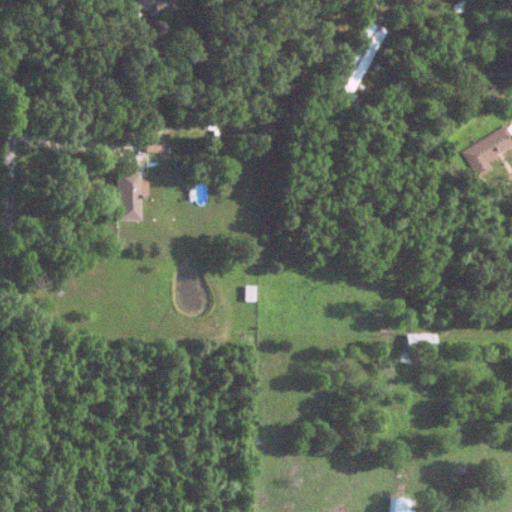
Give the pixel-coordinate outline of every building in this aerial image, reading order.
[(172,10),(172,0),(122,0),(122,7),(172,10)] [(381,29),(358,19),(324,93),(346,104),(381,29)] [(511,119),(459,151),(470,169),(511,144),(511,119)] [(136,171),(113,171),(114,219),(137,219),(136,171)] [(241,300),(252,300),(252,285),(241,285),(241,300)] [(402,348),(431,348),(431,332),(402,332),(402,348)] [(387,511),(408,511),(409,497),(388,497),(387,511)]
